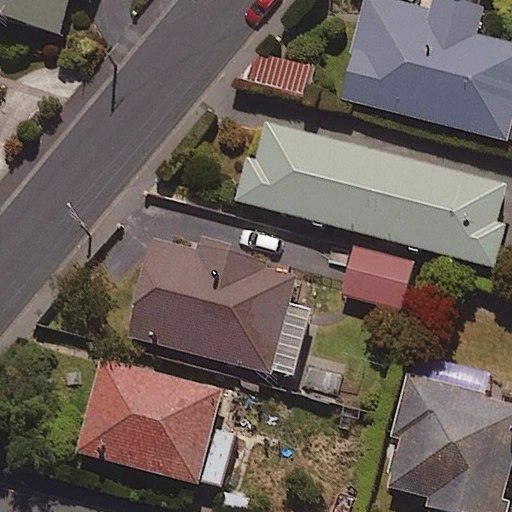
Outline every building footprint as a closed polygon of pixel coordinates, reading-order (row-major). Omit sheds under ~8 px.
[(101,0),(0,0),(0,31),(70,50),(81,8),(98,13),(101,0)] [(426,0),(425,3),(412,0),(363,0),(340,99),(511,140),(511,42),(475,34),(482,6),(458,0),(426,0)] [(317,69),(259,54),(251,86),(309,100),(317,69)] [(240,200),(491,265),(502,220),(496,218),(505,184),(261,121),(240,200)] [(196,248),(151,234),(122,329),(287,381),(309,311),(284,304),(294,270),(198,240),(196,248)] [(412,262),(353,246),(340,293),(400,309),(412,262)] [(220,389),(99,354),(72,446),(216,488),(232,436),(208,429),(220,389)] [(489,372),(412,354),(381,483),(423,492),(419,508),(436,511),(497,511),(511,451),(511,404),(483,398),(489,372)]
